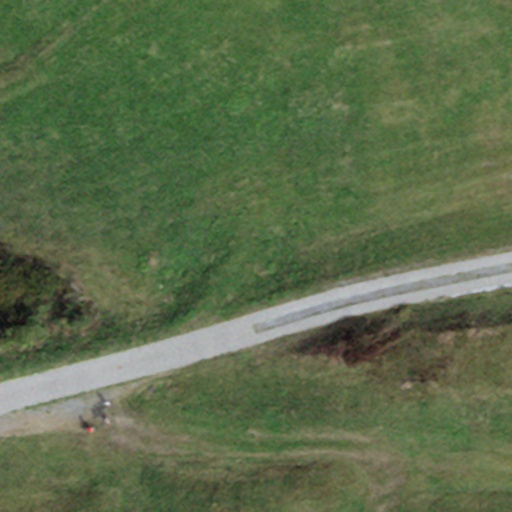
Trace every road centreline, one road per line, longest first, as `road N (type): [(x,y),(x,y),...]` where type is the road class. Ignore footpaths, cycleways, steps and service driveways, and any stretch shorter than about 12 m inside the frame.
road 1 (unclassified): [(0,397),(402,291),(511,270)]
road 2 (track): [(64,380),(128,433),(173,445),(343,448),(383,467),(385,487)]
